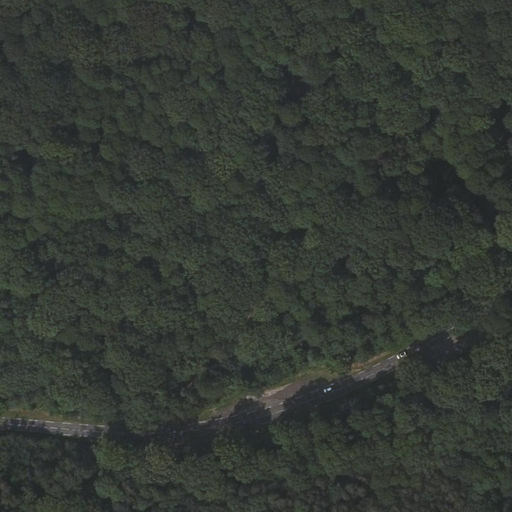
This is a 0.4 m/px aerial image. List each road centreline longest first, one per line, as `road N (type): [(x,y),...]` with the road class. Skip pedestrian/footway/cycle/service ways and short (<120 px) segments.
road 1 (tertiary): [(472,316),(344,385),(200,429),(0,422)]
road 2 (track): [(432,117),(419,131),(348,119),(182,0)]
road 3 (track): [(355,0),(432,117)]
